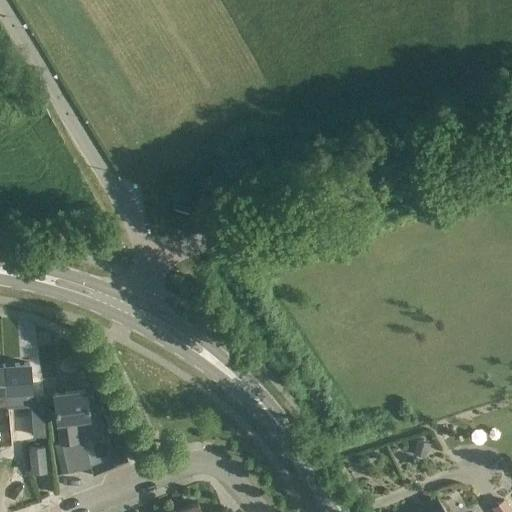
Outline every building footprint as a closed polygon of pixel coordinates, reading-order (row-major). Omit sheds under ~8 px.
[(29,362),(3,364),(5,391),(20,390),(21,404),(31,403),(30,389),(31,389),(29,362)] [(57,420),(61,444),(59,444),(67,473),(91,467),(84,438),(76,440),(73,418),(88,416),(84,390),(53,394),(57,420)] [(416,439),(412,454),(425,458),(430,444),(416,439)] [(31,473),(46,471),(43,447),(28,448),(31,473)] [(494,511),(511,511),(511,510),(504,498),(491,507),(494,511)] [(420,511),(445,511),(446,511),(438,500),(420,511)] [(200,511),(197,502),(178,509),(179,511),(200,511)]
